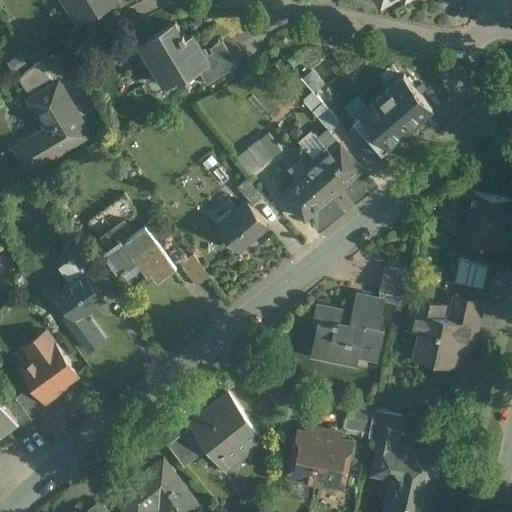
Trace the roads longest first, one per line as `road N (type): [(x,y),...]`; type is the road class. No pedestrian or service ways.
road 1 (residential): [(511,103),(5,511)]
road 2 (residential): [(511,31),(438,42),(235,0)]
